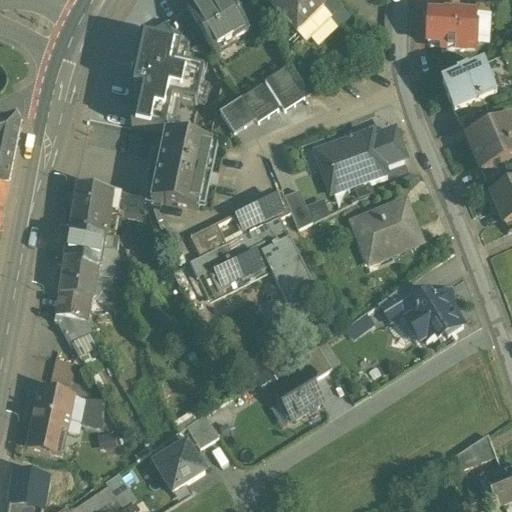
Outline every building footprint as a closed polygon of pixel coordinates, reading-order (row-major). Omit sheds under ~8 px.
[(226,0),(205,0),(186,11),(201,35),(212,54),(247,33),(226,0)] [(280,0),(270,10),(295,36),(300,31),(322,11),(312,0),(280,0)] [(330,4),(326,0),(312,0),(322,11),(330,20),(338,28),(347,21),(331,3),(330,4)] [(322,11),(300,31),(308,40),(330,20),(322,11)] [(188,14),(168,26),(182,47),(201,35),(188,14)] [(474,16),(446,14),(446,16),(430,15),(428,44),(443,45),(442,49),(464,51),(465,46),(475,47),(476,30),(473,30),(474,16)] [(167,24),(141,39),(182,47),(168,26),(167,24)] [(178,67),(182,47),(141,39),(135,71),(138,72),(134,91),(139,92),(131,129),(160,135),(166,136),(173,100),(179,101),(198,105),(205,73),(178,67)] [(430,61),(421,63),(425,79),(434,76),(430,61)] [(484,69),(448,85),(451,92),(447,94),(456,114),(482,102),(496,96),(484,69)] [(305,103),(286,72),(265,85),(285,116),(305,103)] [(258,128),(278,115),(262,90),(242,103),(257,125),(258,128)] [(482,102),(456,114),(461,127),(488,115),(482,102)] [(242,103),(220,117),(234,139),(257,125),(242,103)] [(488,115),(461,127),(466,137),(493,126),(488,115)] [(493,126),(466,137),(481,175),(504,165),(511,161),(511,123),(510,118),(493,126)] [(14,120),(0,124),(0,187),(8,189),(20,126),(14,120)] [(394,133),(373,141),(383,170),(405,162),(394,133)] [(160,135),(150,185),(155,186),(166,136),(160,135)] [(213,146),(166,136),(155,186),(150,185),(146,203),(199,214),(213,146)] [(371,136),(315,157),(331,199),(387,178),(383,170),(373,141),(371,136)] [(504,165),(481,175),(485,186),(509,176),(504,165)] [(0,229),(8,189),(0,187),(0,229)] [(107,193),(77,188),(70,233),(104,239),(109,210),(104,209),(107,193)] [(511,188),(491,197),(504,226),(511,222),(511,188)] [(141,199),(107,193),(104,209),(109,210),(143,217),(144,208),(141,199)] [(299,196),(284,202),(291,219),(298,236),(312,229),(299,196)] [(282,198),(273,202),(283,223),(291,219),(284,202),(282,198)] [(273,202),(241,218),(251,237),(279,224),(280,225),(283,223),(273,202)] [(405,206),(352,228),(359,247),(365,244),(374,268),(422,248),(405,206)] [(222,252),(201,263),(219,298),(269,273),(290,314),(317,300),(280,225),(279,224),(251,237),(222,252)] [(104,239),(70,233),(65,263),(86,266),(85,269),(99,271),(104,239)] [(212,233),(191,243),(201,263),(222,252),(212,233)] [(119,243),(117,240),(104,239),(99,271),(107,274),(111,280),(114,281),(119,243)] [(86,266),(65,263),(59,298),(92,302),(94,302),(99,271),(85,269),(86,266)] [(107,274),(99,271),(94,302),(122,307),(111,280),(107,274)] [(408,288),(380,308),(391,327),(407,317),(420,308),(408,288)] [(420,308),(407,317),(411,323),(408,325),(419,343),(422,341),(426,347),(444,336),(447,341),(463,331),(441,296),(433,300),(432,299),(431,300),(432,301),(426,305),(424,304),(423,304),(424,306),(420,308)] [(92,302),(59,298),(55,326),(57,327),(57,326),(65,327),(66,322),(88,326),(92,302)] [(368,321),(347,335),(354,345),(375,332),(368,321)] [(65,327),(57,326),(57,327),(66,342),(70,340),(73,338),(65,327)] [(326,346),(317,351),(332,375),(340,369),(326,346)] [(332,375),(317,351),(300,362),(307,374),(308,373),(315,385),(332,375)] [(76,368),(55,363),(50,386),(70,390),(76,368)] [(307,374),(274,394),(292,425),(322,407),(313,392),(315,385),(308,373),(307,374)] [(76,399),(41,391),(33,427),(56,433),(68,435),(68,434),(80,437),(82,432),(80,432),(81,407),(74,406),(76,399)] [(95,405),(81,405),(81,407),(80,432),(82,432),(95,432),(95,415),(95,406),(95,405)] [(205,422),(186,433),(200,455),(218,444),(205,422)] [(56,433),(33,427),(27,452),(51,457),(56,433)] [(487,441),(454,462),(460,476),(495,461),(487,441)] [(155,469),(174,498),(205,478),(187,449),(155,469)] [(501,474),(484,481),(496,511),(498,511),(511,506),(511,474),(503,478),(501,474)] [(43,511),(48,483),(15,477),(8,511),(43,511)] [(108,492),(115,503),(120,511),(125,511),(136,505),(119,479),(105,488),(108,492)] [(102,511),(115,503),(108,492),(78,511),(102,511)]
